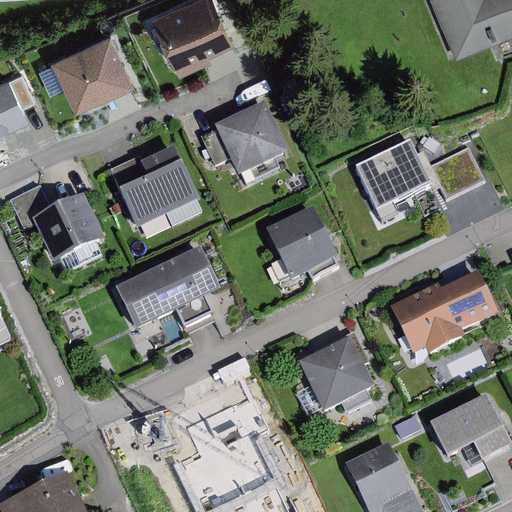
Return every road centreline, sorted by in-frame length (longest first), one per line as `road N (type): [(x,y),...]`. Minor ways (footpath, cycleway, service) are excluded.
road 1 (residential): [(511,221),(85,433)]
road 2 (residential): [(240,81),(0,180)]
road 3 (residential): [(0,248),(85,433)]
